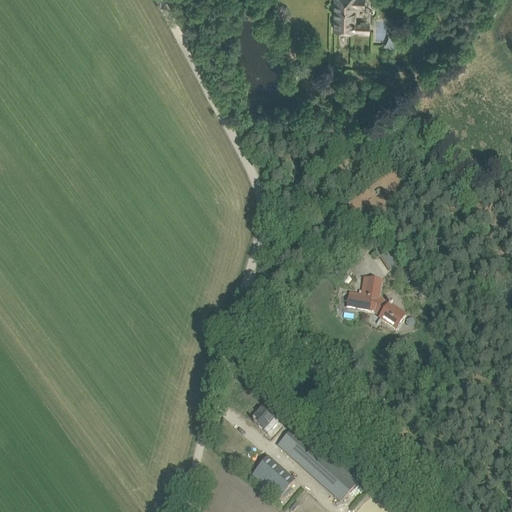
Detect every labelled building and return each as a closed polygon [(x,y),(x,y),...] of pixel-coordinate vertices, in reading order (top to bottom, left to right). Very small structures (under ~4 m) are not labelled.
[(335,0),(335,28),(345,28),(371,28),(371,21),(354,20),(355,3),(363,3),(363,0),(335,0)] [(317,224),(324,223),(322,212),(315,213),(317,224)] [(327,231),(338,226),(336,220),(325,224),(327,231)] [(391,250),(379,257),(389,272),(401,264),(391,250)] [(345,283),(354,289),(365,273),(355,267),(345,283)] [(391,307),(388,306),(379,298),(381,282),(364,279),(362,295),(349,293),(346,309),(374,313),(378,314),(378,321),(396,332),(407,317),(392,306),(391,307)] [(426,294),(430,290),(422,283),(418,287),(426,294)] [(266,404),(252,420),(264,431),(274,420),(275,421),(279,416),(266,404)] [(278,446),(340,503),(358,483),(295,427),(278,446)] [(251,476),(277,500),(294,481),(268,458),(251,476)] [(361,481),(357,485),(371,497),(374,493),(361,481)]
